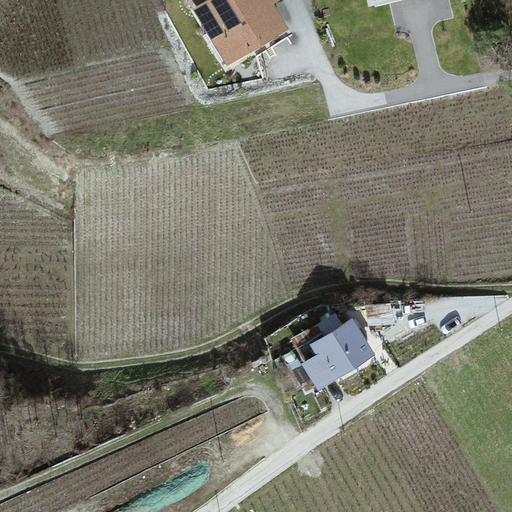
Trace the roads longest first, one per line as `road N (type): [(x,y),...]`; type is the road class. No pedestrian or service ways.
road 1 (track): [(511,295),(337,293),(175,359),(83,370),(0,355)]
road 2 (unclassified): [(211,511),(511,302)]
